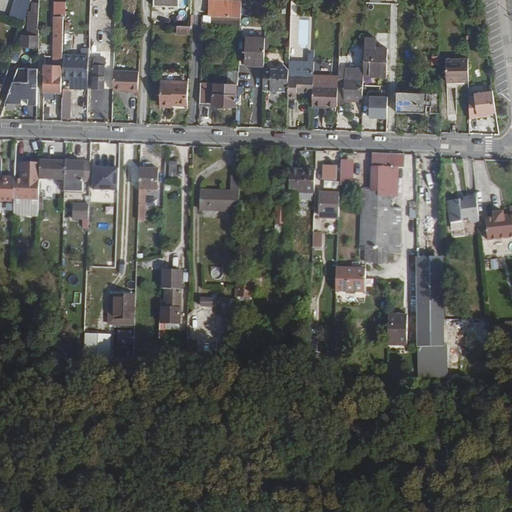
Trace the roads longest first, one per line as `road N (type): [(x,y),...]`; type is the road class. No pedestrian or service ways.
road 1 (residential): [(0,129),(511,148)]
road 2 (unknown): [(75,324),(121,272),(126,133)]
road 3 (unknown): [(413,144),(405,263),(393,275),(376,276)]
road 4 (unknown): [(195,136),(196,0)]
road 5 (unknown): [(144,134),(145,0)]
